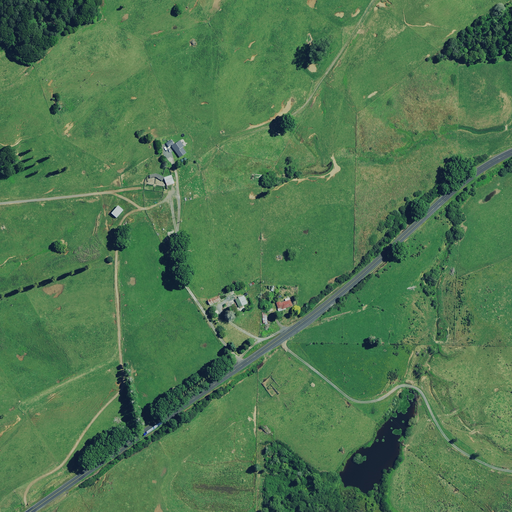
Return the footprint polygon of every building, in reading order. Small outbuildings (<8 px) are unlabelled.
[(172,150),(174,148),(180,157),(187,153),(183,147),(186,145),(182,139),(172,146),(171,147),(172,150)] [(174,183),(172,175),(164,178),(167,186),(174,183)] [(123,210),(118,205),(112,213),(117,218),(123,210)] [(221,300),(219,296),(208,300),(209,305),(221,300)] [(247,303),(244,296),(235,299),(239,307),(247,303)] [(292,306),(290,298),(285,299),(286,301),(281,302),(281,301),(276,302),(279,311),(285,309),(285,308),(292,306)]
